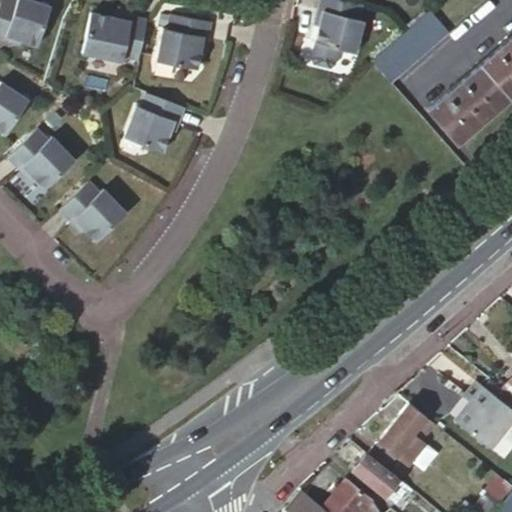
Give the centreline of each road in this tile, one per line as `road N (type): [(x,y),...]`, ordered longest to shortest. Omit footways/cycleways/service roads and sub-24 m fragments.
road 1 (residential): [(272,0),(241,117),(204,189),(138,283),(104,313),(79,304),(0,220)]
road 2 (secondary): [(511,190),(291,376),(167,457)]
road 3 (secondary): [(190,483),(370,349),(511,229)]
